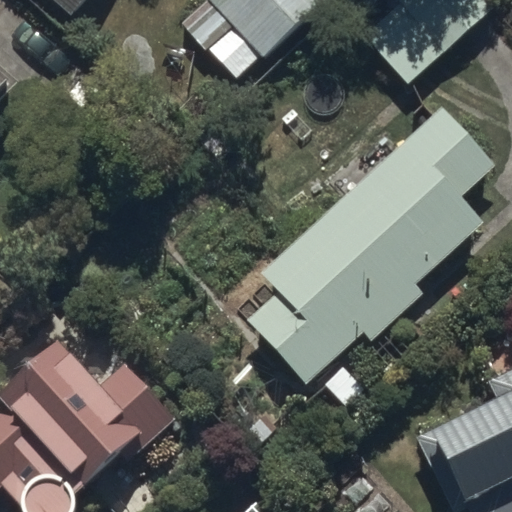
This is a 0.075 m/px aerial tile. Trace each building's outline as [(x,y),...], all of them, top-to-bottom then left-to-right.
[(47,0),(72,22),(91,0),(47,0)] [(239,82),(264,58),(269,62),(332,0),(209,0),(209,1),(236,29),(211,53),(239,82)] [(407,0),(363,39),(407,89),(492,14),(480,0),(407,0)] [(0,108),(19,88),(0,70),(0,108)] [(497,172),(442,112),(260,279),(276,296),(245,325),(305,390),(365,335),(376,346),(426,300),(417,290),(484,228),(462,204),(497,172)] [(0,419),(0,496),(2,494),(17,510),(17,511),(82,511),(82,508),(83,506),(82,503),(82,500),(145,441),(151,447),(176,424),(127,371),(101,395),(57,348),(0,394),(0,404),(8,413),(0,419)] [(511,511),(511,375),(487,387),(496,404),(417,441),(451,511),(511,511)]
